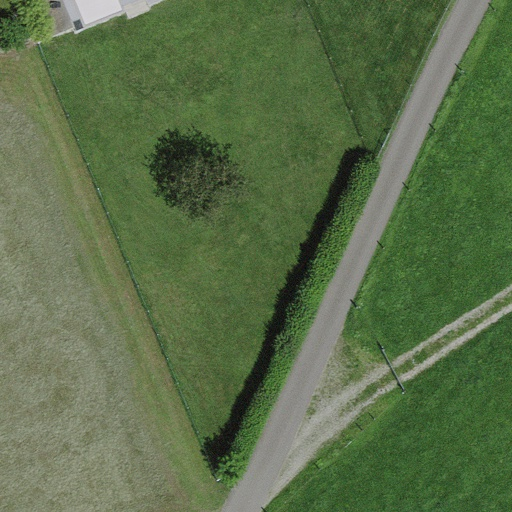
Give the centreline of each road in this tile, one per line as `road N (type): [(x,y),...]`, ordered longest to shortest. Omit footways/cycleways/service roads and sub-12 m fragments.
road 1 (unclassified): [(477,0),(235,511)]
road 2 (track): [(511,297),(267,456)]
